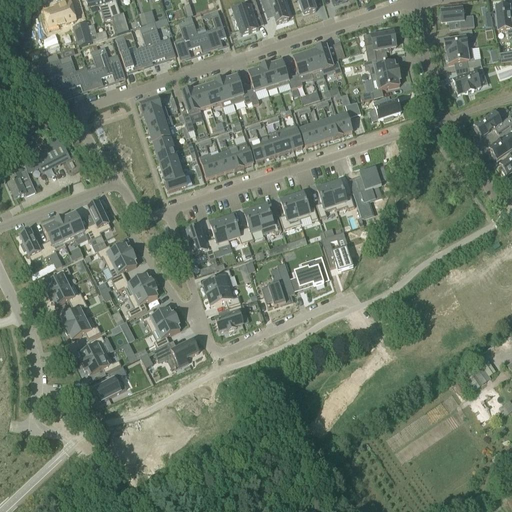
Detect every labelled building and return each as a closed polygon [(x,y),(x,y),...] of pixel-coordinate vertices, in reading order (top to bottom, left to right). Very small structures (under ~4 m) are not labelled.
[(105,0),(85,0),(88,9),(98,5),(103,23),(112,20),(105,0)] [(105,0),(112,20),(117,37),(128,33),(123,16),(120,17),(115,0),(116,0),(105,0)] [(250,10),(232,15),(240,38),(250,35),(250,34),(258,32),(257,30),(254,19),(260,17),(253,0),(246,0),(248,3),(250,10)] [(268,0),(263,0),(260,1),(264,14),(271,11),(276,26),(282,24),(282,25),(287,24),(286,23),(288,22),(286,16),(288,15),(285,7),(283,8),(282,2),(270,6),(268,0)] [(311,0),(297,0),(299,6),(301,12),(303,17),(315,13),(314,9),(311,0)] [(58,10),(43,15),(47,26),(46,26),(49,34),(59,31),(58,28),(75,23),(69,4),(58,8),(58,10)] [(189,7),(184,9),(187,20),(193,19),(189,7)] [(501,10),(495,11),(497,34),(506,33),(507,40),(511,39),(511,23),(510,23),(509,10),(507,10),(507,8),(501,9),(501,10)] [(440,17),(440,24),(442,24),(442,26),(459,24),(460,32),(474,30),(472,19),(463,20),(462,10),(455,11),(455,10),(448,10),(448,12),(441,13),(441,17),(440,17)] [(144,15),(138,17),(141,29),(147,27),(144,15)] [(215,32),(206,35),(212,53),(222,50),(220,42),(225,41),(226,41),(218,17),(211,20),(212,22),(215,32)] [(86,26),(72,30),(78,49),(92,45),(86,26)] [(186,28),(194,51),(199,49),(201,55),(202,57),(208,55),(212,53),(206,35),(198,37),(197,37),(193,26),(186,28)] [(93,27),(87,29),(91,44),(98,42),(96,36),(93,27)] [(180,43),(174,45),(179,62),(180,64),(185,62),(190,60),(189,57),(188,53),(192,51),(194,51),(186,28),(179,30),(180,32),(183,42),(180,43)] [(156,31),(148,34),(158,63),(164,60),(165,63),(175,60),(169,41),(166,42),(160,44),(156,31)] [(469,51),(467,40),(472,39),(471,33),(458,35),(459,41),(444,44),(446,56),(469,52),(469,51)] [(145,49),(136,52),(137,54),(143,71),(149,69),(152,68),(152,66),(151,65),(157,63),(158,63),(148,34),(144,35),(141,36),(145,49)] [(385,34),(363,38),(363,39),(364,39),(365,49),(372,48),(373,54),(374,53),(376,63),(385,61),(387,60),(386,54),(388,54),(388,53),(387,51),(390,51),(396,50),(393,35),(385,36),(385,34)] [(120,43),(116,44),(123,67),(125,71),(125,73),(126,73),(132,71),(133,73),(133,74),(143,71),(137,54),(129,57),(126,47),(124,42),(120,43)] [(326,49),(314,52),(314,53),(315,53),(321,73),(323,78),(334,74),(335,78),(341,76),(338,64),(332,66),(326,49)] [(473,63),(471,51),(469,51),(469,52),(446,56),(446,57),(445,57),(446,62),(447,62),(448,67),(465,64),(467,70),(481,68),(480,62),(473,63)] [(314,53),(304,56),(311,77),(311,76),(321,73),(315,53),(314,53)] [(102,55),(99,56),(106,79),(112,78),(114,83),(114,85),(119,84),(125,82),(124,79),(119,63),(114,64),(109,66),(108,60),(106,54),(102,55)] [(87,73),(86,73),(93,92),(94,92),(103,89),(102,87),(100,81),(103,80),(106,79),(99,56),(98,57),(92,59),(92,61),(95,71),(90,72),(87,73)] [(298,77),(293,79),(296,90),(302,88),(301,85),(313,81),(311,76),(311,77),(304,56),(293,60),(298,77)] [(57,57),(47,60),(49,66),(54,64),(59,62),(57,57)] [(70,59),(59,62),(60,67),(66,65),(72,63),(70,59)] [(49,66),(46,66),(55,93),(57,92),(59,99),(60,103),(65,101),(71,99),(71,98),(68,92),(73,90),(74,90),(71,79),(65,81),(60,67),(59,62),(54,64),(49,66)] [(60,67),(65,81),(71,79),(74,90),(80,88),(82,94),(82,96),(93,92),(86,73),(87,73),(86,71),(75,75),(73,66),(72,63),(66,65),(60,67)] [(375,63),(363,65),(365,71),(368,71),(371,82),(398,76),(397,70),(395,70),(394,65),(386,67),(376,69),(375,63)] [(270,67),(277,90),(289,87),(290,92),(296,90),(293,79),(287,81),(281,64),(270,67)] [(270,67),(259,71),(266,91),(265,92),(266,94),(277,90),(270,67)] [(480,90),(476,80),(484,77),(481,68),(467,70),(470,77),(452,83),(453,85),(452,86),(455,94),(456,93),(457,97),(464,95),(465,96),(473,93),(473,92),(480,90)] [(253,92),(247,94),(251,105),(252,109),(258,107),(255,95),(265,92),(266,91),(259,71),(248,74),(253,92)] [(398,76),(371,82),(373,94),(381,92),(399,89),(398,84),(400,83),(398,76)] [(226,82),(225,82),(233,107),(244,103),(245,107),(251,105),(247,94),(242,95),(236,78),(226,82)] [(225,81),(214,85),(214,86),(214,85),(221,106),(220,106),(222,111),(233,107),(225,82),(226,82),(225,81)] [(214,86),(203,89),(210,109),(220,106),(221,106),(214,85),(214,86)] [(193,92),(192,92),(199,113),(200,113),(210,109),(203,89),(193,92)] [(187,113),(181,115),(185,127),(186,129),(187,135),(194,133),(191,125),(189,119),(200,115),(200,113),(199,113),(192,92),(181,96),(187,113)] [(372,96),(360,98),(361,104),(373,102),(372,96)] [(308,98),(300,101),(303,108),(311,106),(308,98)] [(160,100),(139,107),(143,118),(143,117),(163,110),(160,100)] [(386,101),(372,105),(374,111),(378,122),(378,123),(383,121),(384,123),(392,121),(391,119),(400,116),(396,103),(390,105),(388,106),(386,101)] [(356,106),(345,108),(349,121),(360,117),(356,106)] [(163,110),(143,117),(143,118),(146,126),(163,120),(164,121),(168,119),(165,109),(163,110)] [(103,114),(92,121),(104,142),(116,135),(103,114)] [(345,115),(336,118),(342,138),(343,138),(352,135),(345,115)] [(475,130),(474,131),(477,136),(478,135),(481,139),(483,138),(493,131),(497,136),(502,133),(508,129),(511,125),(511,122),(510,119),(502,124),(495,115),(474,129),(475,130)] [(336,118),(326,121),(333,141),(332,141),(333,141),(343,138),(342,138),(336,118)] [(163,120),(146,126),(149,135),(166,129),(164,121),(163,120)] [(326,121),(317,124),(324,144),(332,141),(333,141),(326,121)] [(317,124),(308,127),(315,147),(324,144),(317,124)] [(308,127),(299,130),(305,150),(315,147),(308,127)] [(166,129),(149,135),(152,145),(172,138),(169,128),(166,129)] [(295,128),(285,131),(292,153),(302,150),(295,128)] [(493,149),(489,152),(492,156),(491,157),(494,161),(495,160),(496,162),(497,161),(509,154),(511,151),(511,143),(509,139),(511,138),(511,137),(511,133),(511,132),(510,130),(508,131),(498,138),(499,138),(502,143),(495,148),(493,149)] [(285,131),(276,134),(283,156),(292,153),(285,131)] [(276,134),(266,137),(267,139),(274,159),(283,156),(276,134)] [(107,145),(113,155),(123,148),(117,138),(107,145)] [(237,141),(238,146),(247,144),(246,138),(237,141)] [(51,170),(71,161),(62,145),(59,147),(55,139),(46,143),(50,151),(23,165),(29,176),(48,165),(51,170)] [(267,139),(258,142),(259,145),(259,144),(265,162),(274,159),(267,139)] [(173,141),(153,148),(156,157),(174,151),(174,152),(176,151),(173,141)] [(259,145),(250,147),(255,165),(265,162),(259,144),(259,145)] [(245,145),(235,148),(237,153),(243,170),(244,170),(253,167),(245,145)] [(123,151),(113,157),(121,171),(131,165),(123,151)] [(174,151),(156,157),(159,166),(177,160),(174,152),(174,151)] [(511,159),(501,167),(500,167),(503,171),(501,172),(504,177),(506,176),(507,178),(511,174),(511,151),(509,154),(511,158),(511,159)] [(237,153),(228,156),(234,173),(233,173),(234,174),(244,170),(243,170),(237,153)] [(228,156),(219,158),(225,176),(233,173),(234,173),(228,156)] [(209,157),(199,160),(206,182),(216,179),(210,161),(209,157)] [(210,161),(216,179),(225,176),(219,158),(210,161)] [(177,160),(159,166),(162,175),(182,169),(179,159),(177,160)] [(358,189),(351,191),(359,217),(371,214),(366,200),(374,197),(370,187),(378,184),(377,179),(385,176),(382,165),(373,168),(372,167),(374,167),(373,166),(364,169),(364,170),(358,172),(360,176),(354,178),(358,189)] [(182,169),(162,175),(165,184),(183,179),(185,179),(182,169)] [(35,195),(27,177),(24,179),(20,172),(9,176),(13,184),(8,186),(15,202),(25,197),(26,199),(35,195)] [(138,174),(127,180),(133,191),(144,185),(138,174)] [(165,184),(164,184),(168,195),(186,189),(183,179),(165,184)] [(339,184),(328,188),(335,211),(336,213),(347,210),(347,212),(354,210),(350,197),(344,199),(339,184)] [(321,206),(315,208),(318,215),(320,221),(326,219),(325,214),(335,211),(328,188),(316,192),(321,206)] [(139,199),(150,194),(147,189),(137,194),(139,199)] [(303,196),(291,200),(299,223),(309,219),(311,224),(317,222),(313,209),(307,211),(303,196)] [(285,218),(279,220),(283,233),(301,227),(299,223),(291,200),(290,200),(289,198),(281,201),(282,203),(280,204),(281,207),(285,218)] [(99,206),(87,211),(90,217),(95,226),(89,229),(95,242),(101,239),(100,236),(111,231),(105,220),(107,219),(104,212),(102,213),(99,206)] [(266,208),(255,212),(262,232),(261,233),(263,237),(274,233),(274,236),(281,234),(280,229),(277,221),(271,223),(266,208)] [(248,230),(243,232),(247,245),(253,243),(251,236),(261,233),(262,232),(255,212),(243,216),(248,230)] [(65,220),(64,220),(73,240),(74,240),(83,235),(88,245),(89,244),(95,242),(89,229),(83,232),(75,215),(65,220)] [(223,222),(221,223),(228,243),(238,240),(241,247),(247,245),(243,232),(237,234),(232,219),(230,220),(230,218),(222,220),(223,222)] [(65,220),(53,225),(54,225),(64,247),(65,247),(75,242),(74,240),(73,240),(64,220),(65,220)] [(214,241),(209,243),(213,256),(219,254),(219,251),(230,248),(228,243),(221,223),(210,227),(214,241)] [(53,225),(43,230),(45,234),(49,243),(43,246),(49,259),(56,256),(55,254),(65,249),(66,249),(65,247),(64,247),(54,225),(53,225)] [(198,230),(187,234),(189,241),(187,241),(191,251),(192,250),(195,259),(206,256),(209,263),(211,263),(215,261),(213,256),(209,243),(203,245),(198,230)] [(30,234),(19,239),(22,246),(20,247),(24,254),(26,253),(31,264),(42,259),(43,262),(49,259),(43,246),(38,249),(30,234)] [(343,235),(328,240),(329,246),(336,243),(343,241),(342,237),(341,236),(343,235)] [(100,253),(97,255),(100,261),(102,260),(107,270),(133,257),(129,251),(128,252),(125,247),(112,254),(109,248),(106,250),(100,253)] [(323,250),(329,270),(329,271),(333,270),(335,269),(337,275),(343,273),(349,271),(348,271),(352,270),(352,268),(351,264),(349,258),(348,256),(346,250),(340,252),(339,252),(332,255),(330,248),(323,250)] [(56,256),(49,259),(53,267),(56,272),(62,269),(56,256)] [(107,270),(102,273),(107,283),(110,281),(113,287),(126,281),(123,275),(136,269),(134,264),(136,263),(133,257),(107,270)] [(302,272),(293,275),(294,278),(295,280),(299,292),(309,288),(312,287),(313,288),(313,289),(317,288),(323,286),(322,284),(324,283),(327,282),(328,282),(321,260),(315,262),(317,269),(309,272),(308,270),(302,272)] [(252,265),(245,267),(247,272),(248,276),(255,274),(252,265)] [(212,268),(199,272),(201,278),(218,272),(217,268),(216,266),(212,268)] [(274,287),(261,291),(265,306),(269,305),(272,304),(273,307),(274,309),(278,308),(280,308),(290,304),(288,299),(291,298),(292,297),(294,297),(293,295),(289,282),(284,266),(276,269),(277,271),(281,285),(274,287)] [(53,267),(44,271),(47,276),(56,272),(53,267)] [(57,282),(44,289),(46,293),(44,294),(48,300),(71,288),(70,288),(66,278),(70,276),(67,270),(54,276),(57,282)] [(217,282),(203,287),(207,298),(230,291),(232,290),(228,279),(231,278),(229,272),(216,276),(217,282)] [(465,293),(475,313),(484,308),(485,311),(509,299),(498,277),(465,293)] [(126,281),(113,287),(117,294),(123,291),(128,301),(154,288),(150,282),(149,282),(146,278),(140,281),(128,287),(126,281)] [(104,284),(97,288),(100,294),(107,290),(104,284)] [(71,288),(48,300),(51,306),(53,305),(55,310),(68,303),(71,309),(84,303),(80,296),(78,297),(73,287),(70,288),(71,288)] [(133,311),(126,314),(129,321),(136,317),(147,312),(144,306),(157,299),(155,295),(157,294),(154,288),(128,301),(133,311)] [(230,291),(207,298),(210,309),(225,305),(227,310),(240,306),(238,300),(233,301),(232,297),(230,291)] [(102,297),(101,298),(104,303),(105,305),(111,302),(108,294),(102,297)] [(74,315),(61,321),(63,326),(61,327),(64,333),(87,321),(82,311),(87,309),(84,303),(71,309),(74,315)] [(229,318),(215,322),(219,334),(225,332),(226,333),(235,330),(235,329),(242,327),(238,316),(242,314),(240,308),(227,312),(229,318)] [(152,312),(140,319),(143,325),(146,324),(151,334),(176,321),(173,315),(171,316),(169,312),(155,318),(152,312)] [(87,321),(64,333),(67,339),(69,338),(72,343),(85,336),(88,342),(100,336),(97,329),(95,330),(90,320),(89,320),(87,321)] [(176,321),(151,334),(156,344),(153,345),(157,352),(169,345),(166,340),(179,333),(177,328),(179,328),(176,321)] [(119,328),(110,333),(113,338),(122,334),(121,332),(119,328)] [(128,329),(121,332),(122,334),(124,338),(131,334),(128,329)] [(92,351),(78,357),(81,362),(79,363),(82,369),(107,356),(102,346),(105,345),(101,338),(89,345),(92,351)] [(157,352),(152,354),(157,364),(167,360),(168,361),(173,359),(179,370),(188,365),(186,361),(198,355),(192,343),(176,351),(173,344),(173,343),(169,345),(157,352)] [(132,354),(125,357),(126,358),(130,365),(137,362),(132,354)] [(107,356),(82,369),(85,375),(87,374),(89,379),(103,372),(105,376),(121,368),(118,363),(112,366),(107,356)] [(147,357),(140,360),(146,371),(149,369),(152,367),(151,366),(152,365),(148,358),(147,357)] [(111,383),(95,391),(98,398),(96,399),(99,404),(101,403),(101,404),(126,391),(120,379),(126,376),(122,369),(108,377),(111,383)] [(482,388),(471,371),(464,376),(475,393),(482,388)] [(507,417),(501,408),(498,411),(504,419),(507,417)]
